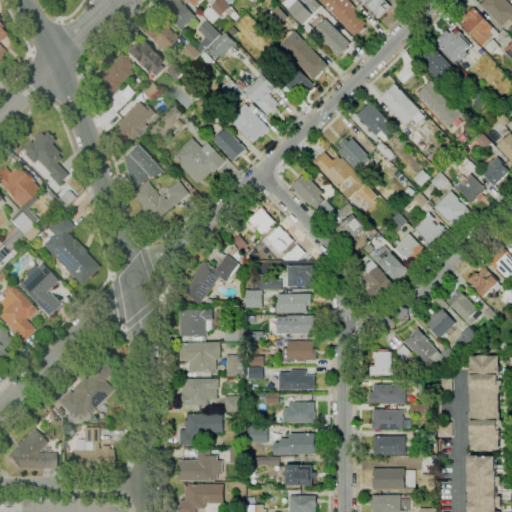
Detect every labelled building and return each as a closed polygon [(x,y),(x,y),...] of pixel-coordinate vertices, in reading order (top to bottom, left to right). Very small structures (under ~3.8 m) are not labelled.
[(181,31),(156,6),(162,0),(179,0),(178,1),(182,5),(183,3),(196,17),(181,31)] [(213,23),(203,13),(209,7),(211,9),(212,8),(212,7),(219,0),(234,0),(229,5),(231,7),(221,17),(214,10),(213,11),(219,17),(213,23)] [(309,18),(301,10),(302,10),(292,0),(316,0),(321,5),(320,6),(322,8),(312,18),(311,16),(309,18)] [(355,35),(320,0),(349,0),(356,7),(353,10),(366,23),(363,26),(365,28),(359,33),(358,32),(355,35)] [(379,18),(375,14),(374,15),(372,13),(373,11),(362,0),(385,0),(391,6),(379,18)] [(511,23),(506,29),(503,26),(502,27),(490,14),(490,15),(488,12),(488,11),(481,4),(485,0),(507,0),(511,5),(511,23)] [(292,14),(287,9),(292,5),(296,10),(292,14)] [(277,27),(267,17),(278,6),(288,16),(277,27)] [(487,51),(483,47),(462,25),(466,22),(463,19),(474,8),(498,33),(495,37),(493,35),(489,39),(491,42),(496,37),(499,40),(487,51)] [(305,31),(302,27),(294,19),(297,17),(301,21),(305,18),(308,21),(306,23),(310,27),(305,31)] [(163,52),(144,32),(149,27),(151,29),(161,19),(169,27),(167,29),(171,33),(172,32),(176,36),(175,37),(176,38),(163,52)] [(337,56),(314,33),(310,37),(306,33),(314,24),(318,27),(326,19),(351,43),(349,45),(350,45),(340,55),(339,54),(337,56)] [(202,52),(197,47),(206,38),(198,30),(208,21),(221,34),(202,52)] [(235,41),(227,32),(235,24),(244,33),(235,41)] [(456,62),(439,44),(442,42),(439,39),(447,30),(450,33),(453,31),(454,32),(456,29),(459,32),(460,31),(464,35),(462,37),(472,46),(466,52),(468,53),(463,58),(462,56),(456,62)] [(314,80),(281,44),(295,31),(329,66),(314,80)] [(228,51),(219,42),(224,36),(226,33),(232,39),(229,43),(233,47),(228,51)] [(146,75),(125,50),(132,44),(133,45),(136,42),(138,44),(143,40),(161,61),(146,75)] [(192,63),(182,51),(192,43),(202,54),(192,63)] [(449,90),(420,60),(434,46),(463,77),(449,90)] [(495,89),(473,66),(479,60),(478,59),(485,52),(488,56),(507,76),(495,89)] [(207,61),(202,56),(205,53),(210,57),(207,61)] [(114,112),(105,103),(108,99),(107,98),(104,101),(91,87),(98,80),(96,77),(121,54),(131,64),(128,67),(133,72),(126,79),(126,80),(117,89),(118,90),(123,86),(130,95),(126,99),(127,100),(114,112)] [(175,81),(164,69),(172,61),(183,73),(182,74),(183,75),(179,79),(178,78),(175,81)] [(300,97),(294,90),(291,93),(275,75),(288,63),(293,69),(297,66),(307,77),(314,85),(300,97)] [(268,115),(256,103),(257,102),(256,102),(247,93),(248,93),(245,90),(252,84),(254,82),(249,76),(246,73),(254,66),(255,68),(256,68),(263,75),(263,74),(276,88),(276,89),(272,93),(271,93),(270,94),(280,104),(277,107),(279,109),(273,115),(271,112),(268,115)] [(235,106),(221,90),(222,89),(221,87),(224,84),(226,85),(232,80),(246,95),(235,106)] [(481,110),(474,102),(476,100),(464,87),(472,80),(491,101),(481,110)] [(148,98),(140,90),(149,81),(157,89),(148,98)] [(198,100),(187,88),(193,82),(205,94),(198,100)] [(406,125),(404,124),(380,98),(395,83),(421,111),(406,125)] [(447,126),(430,106),(443,96),(453,109),(456,107),(461,114),(447,126)] [(214,120),(201,106),(209,99),(222,112),(214,120)] [(130,140),(128,138),(127,139),(123,136),(122,137),(114,130),(118,126),(116,124),(126,114),(125,113),(129,109),(130,110),(137,102),(143,107),(145,105),(153,113),(143,124),(145,125),(130,140)] [(384,141),(378,134),(376,136),(357,116),(371,103),(390,122),(389,123),(394,129),(387,136),(389,137),(384,141)] [(253,143),(230,118),(246,104),(249,107),(253,104),(261,113),(258,116),(270,129),(263,137),(261,135),(253,143)] [(177,119),(171,113),(177,108),(182,114),(177,119)] [(504,126),(497,119),(504,112),(511,120),(504,126)] [(181,127),(175,122),(179,119),(184,124),(181,127)] [(470,142),(465,137),(469,133),(466,130),(473,123),(479,129),(472,136),(474,138),(470,142)] [(172,135),(167,130),(173,125),(178,130),(172,135)] [(234,161),(214,141),(217,138),(215,136),(223,129),(225,131),(227,128),(246,148),(246,149),(248,152),(242,158),(240,156),(236,160),(235,160),(234,161)] [(57,184),(47,175),(49,173),(36,159),(32,163),(28,159),(27,160),(25,158),(26,157),(23,154),(26,152),(22,148),(29,141),(30,142),(40,133),(42,135),(46,131),(54,140),(50,143),(59,153),(57,155),(60,159),(56,162),(67,174),(57,184)] [(485,150),(476,140),(484,133),(493,143),(485,150)] [(511,160),(498,146),(511,133),(511,134),(511,160)] [(197,183),(181,166),(183,165),(174,156),(193,138),(203,148),(209,143),(226,161),(213,173),(212,172),(201,183),(199,181),(197,183)] [(360,171),(356,167),(355,168),(339,151),(342,148),(339,145),(346,139),(349,142),(353,138),(369,155),(367,156),(371,160),(360,171)] [(390,160),(387,157),(384,154),(377,147),(382,141),(390,149),(389,149),(392,152),(395,156),(390,160)] [(131,189),(121,156),(135,143),(154,164),(153,165),(154,165),(155,164),(162,172),(154,175),(147,178),(140,183),(131,189)] [(369,204),(358,192),(357,193),(358,194),(354,198),(353,197),(350,200),(343,193),(345,191),(341,187),(339,189),(314,162),(325,151),(334,160),(338,156),(341,159),(343,157),(366,182),(366,183),(378,196),(374,200),(375,201),(372,204),(371,203),(369,204)] [(462,168),(456,162),(464,155),(469,160),(462,168)] [(495,186),(481,172),(485,169),(481,166),(488,158),(491,161),(492,160),(493,161),(497,157),(504,164),(503,165),(509,171),(495,186)] [(32,223),(19,209),(18,206),(19,205),(0,186),(0,169),(1,170),(4,166),(10,172),(16,166),(22,171),(23,170),(34,181),(33,182),(38,188),(34,191),(37,194),(35,197),(37,199),(28,208),(37,218),(32,223)] [(472,203),(445,176),(452,169),(453,170),(456,168),(463,175),(468,171),(486,190),(472,203)] [(421,186),(414,179),(423,169),(431,177),(421,186)] [(439,190),(431,181),(441,172),(449,181),(439,190)] [(316,209),(312,205),(311,206),(292,187),(306,174),(323,192),(320,195),(325,201),(316,209)] [(153,222),(131,193),(146,182),(158,196),(162,193),(167,200),(172,196),(168,191),(180,181),(190,194),(153,222)] [(68,206),(61,213),(43,195),(43,191),(45,188),(47,186),(48,186),(58,197),(68,206)] [(410,197),(404,191),(408,187),(414,192),(410,197)] [(58,197),(65,191),(69,191),(76,198),(68,206),(58,197)] [(454,226),(435,207),(451,191),(459,199),(458,200),(461,203),(462,202),(470,210),(454,226)] [(422,207),(414,198),(420,192),(429,201),(422,207)] [(328,219),(319,209),(327,201),(336,210),(328,219)] [(345,218),(339,211),(349,202),(355,209),(345,218)] [(408,212),(404,208),(409,203),(413,207),(408,212)] [(263,234),(250,221),(263,208),(276,222),(271,227),(272,228),(266,233),(265,232),(263,234)] [(13,255),(1,243),(17,227),(11,221),(20,212),(39,231),(29,240),(23,234),(21,237),(21,239),(15,245),(19,249),(13,255)] [(398,229),(391,222),(400,213),(407,220),(398,229)] [(80,286),(77,283),(78,282),(46,250),(47,249),(42,244),(53,233),(47,228),(61,214),(73,226),(67,233),(72,238),(73,238),(86,250),(85,251),(100,267),(96,270),(96,269),(83,282),(80,286)] [(353,240),(346,233),(342,236),(336,230),(353,214),(357,218),(359,217),(364,222),(362,224),(362,225),(363,224),(366,228),(353,240)] [(431,245),(415,229),(431,214),(446,230),(440,235),(442,237),(438,241),(437,239),(431,245)] [(282,252),(268,238),(276,231),(275,230),(277,228),(278,229),(280,227),(294,241),(282,252)] [(413,265),(396,248),(398,246),(395,243),(398,240),(401,243),(409,234),(427,251),(413,265)] [(242,251),(233,240),(239,235),(248,245),(242,251)] [(0,268),(0,245),(2,244),(13,255),(0,268)] [(279,261),(289,252),(290,253),(298,245),(305,253),(297,261),(279,261)] [(395,282),(372,257),(381,249),(389,257),(393,253),(408,269),(395,282)] [(511,280),(511,281),(497,268),(496,269),(489,261),(498,252),(500,254),(505,249),(511,255),(511,256),(511,257),(511,280)] [(238,261),(234,256),(239,251),(243,256),(238,261)] [(200,304),(184,293),(196,276),(194,274),(204,261),(206,263),(207,262),(217,269),(228,254),(240,264),(240,265),(243,267),(234,279),(231,276),(226,282),(220,277),(214,285),(215,286),(211,291),(210,291),(200,304)] [(376,301),(367,291),(372,287),(368,283),(365,283),(364,282),(364,280),(369,275),(363,268),(372,260),(393,284),(392,284),(393,285),(389,290),(388,289),(381,295),(382,295),(376,301)] [(46,316),(17,285),(25,278),(24,272),(34,265),(35,267),(40,263),(57,281),(45,292),(48,294),(50,293),(60,303),(46,316)] [(316,287),(288,287),(288,265),(315,266),(316,287)] [(484,297),(467,281),(475,273),(476,273),(477,273),(479,274),(486,268),(499,282),(498,283),(502,286),(497,291),(494,288),(484,297)] [(282,289),(260,289),(253,289),(253,281),(259,281),(259,275),(274,275),(274,280),(282,280),(282,289)] [(22,341),(0,317),(0,292),(10,283),(36,310),(27,319),(26,317),(24,319),(34,329),(22,341)] [(511,306),(509,309),(500,299),(511,288),(511,303),(511,304),(511,306)] [(263,309),(247,309),(247,299),(245,299),(245,293),(247,293),(247,290),(263,291),(263,309)] [(470,325),(447,302),(454,296),(454,295),(459,290),(468,299),(469,298),(474,304),(474,305),(478,310),(482,313),(475,319),(476,320),(470,325)] [(277,313),(277,304),(279,303),(279,294),(312,294),(313,306),(307,307),(307,313),(277,313)] [(190,337),(186,337),(186,335),(180,335),(181,309),(197,309),(197,306),(207,306),(207,309),(213,309),(213,320),(214,320),(214,331),(207,331),(207,336),(190,336),(190,337)] [(491,322),(483,314),(489,308),(498,316),(491,322)] [(440,338),(426,324),(431,319),(430,318),(436,312),(437,314),(443,309),(452,319),(454,318),(457,322),(451,328),(454,331),(448,336),(445,333),(440,338)] [(256,323),(248,323),(248,315),(256,315),(256,323)] [(278,333),(277,317),(288,317),(288,316),(316,315),(316,333),(278,333)] [(0,362),(0,325),(6,331),(5,332),(12,339),(2,349),(8,355),(0,362)] [(240,341),(225,341),(225,325),(239,325),(239,329),(243,329),(243,337),(240,337),(240,341)] [(429,366),(425,361),(424,362),(404,342),(418,328),(429,339),(427,341),(441,354),(449,346),(457,355),(449,363),(443,356),(435,364),(433,362),(429,366)] [(462,348),(456,341),(461,336),(460,335),(468,328),(476,337),(471,341),(470,340),(462,348)] [(249,342),(249,332),(263,332),(263,342),(249,342)] [(306,361),(297,361),(284,361),(284,348),(288,348),(288,341),(314,341),(314,349),(317,349),(317,360),(306,360),(306,361)] [(213,372),(193,372),(193,371),(190,371),(190,361),(181,361),(181,343),(220,343),(220,359),(217,359),(217,370),(213,370),(213,372)] [(426,374),(418,366),(416,368),(407,359),(404,362),(396,353),(404,345),(412,353),(413,352),(430,370),(426,374)] [(397,376),(370,375),(370,366),(375,366),(375,358),(374,358),(374,352),(378,352),(378,349),(389,349),(389,352),(392,352),(392,364),(397,364),(397,376)] [(471,355),(498,355),(500,448),(472,449),(471,355)] [(243,377),(228,376),(228,356),(243,356),(243,377)] [(264,366),(249,366),(249,356),(264,356),(264,366)] [(74,418),(57,401),(69,390),(86,375),(85,374),(102,359),(113,372),(104,380),(113,390),(87,413),(84,409),(74,418)] [(264,379),(250,379),(250,367),(264,367),(264,379)] [(315,389),(280,390),(280,373),(291,373),(291,370),(307,370),(307,375),(315,375),(315,389)] [(433,397),(419,396),(420,376),(434,376),(433,397)] [(208,405),(180,405),(180,397),(183,395),(183,378),(219,379),(219,389),(217,389),(218,400),(209,399),(208,405)] [(406,404),(370,404),(370,392),(374,392),(374,384),(406,384),(406,404)] [(280,404),(266,404),(266,393),(280,393),(280,404)] [(225,411),(225,396),(240,396),(241,411),(225,411)] [(316,423),(285,423),(285,407),(290,407),(290,403),(315,402),(315,412),(316,412),(316,423)] [(424,414),(411,414),(411,406),(413,406),(413,404),(429,404),(429,410),(424,410),(424,414)] [(59,415),(57,413),(56,413),(54,411),(59,406),(64,411),(59,415)] [(403,430),(373,430),(373,409),(384,409),(384,410),(403,410),(403,416),(405,416),(405,420),(403,420),(403,430)] [(195,445),(181,445),(181,430),(185,430),(185,421),(188,421),(188,414),(223,414),(223,422),(225,422),(225,426),(223,426),(223,433),(217,433),(217,430),(204,430),(204,437),(195,437),(195,445)] [(247,442),(267,443),(268,427),(247,426),(247,442)] [(113,469),(75,469),(75,450),(84,450),(84,427),(98,427),(101,427),(101,442),(98,442),(98,448),(100,448),(100,446),(108,446),(108,449),(113,449),(113,469)] [(19,468),(6,456),(14,448),(13,446),(19,441),(20,442),(33,429),(47,442),(37,452),(56,452),(56,467),(43,467),(43,468),(19,468)] [(437,445),(416,444),(416,430),(437,431),(437,445)] [(318,455),(290,455),(290,453),(282,453),(282,439),(290,439),(290,434),(316,433),(316,443),(317,443),(318,455)] [(380,456),(380,454),(374,455),(374,436),(406,436),(406,455),(380,456)] [(181,481),(181,461),(195,461),(195,460),(198,460),(198,448),(212,449),(212,455),(218,455),(218,460),(224,460),(224,462),(230,462),(230,446),(244,447),(244,463),(237,463),(237,466),(223,466),(223,480),(181,481)] [(281,466),(252,465),(252,451),(281,452),(281,466)] [(470,511),(469,455),(497,454),(498,511),(470,511)] [(300,486),(300,485),(288,486),(287,465),(301,465),(313,465),(313,472),(317,472),(317,478),(313,478),(313,485),(300,486)] [(401,490),(373,490),(373,469),(401,469),(401,470),(405,470),(405,488),(401,488),(401,490)] [(436,492),(419,492),(420,481),(422,481),(422,474),(436,474),(436,492)] [(180,511),(180,501),(186,501),(186,486),(189,486),(189,484),(223,484),(224,503),(206,503),(206,509),(214,509),(214,511),(204,511),(204,509),(196,508),(196,511),(180,511)] [(373,511),(373,507),(371,507),(371,500),(373,500),(373,495),(400,495),(401,511),(373,511)] [(291,511),(291,496),(317,496),(317,506),(316,506),(316,511),(291,511)]
